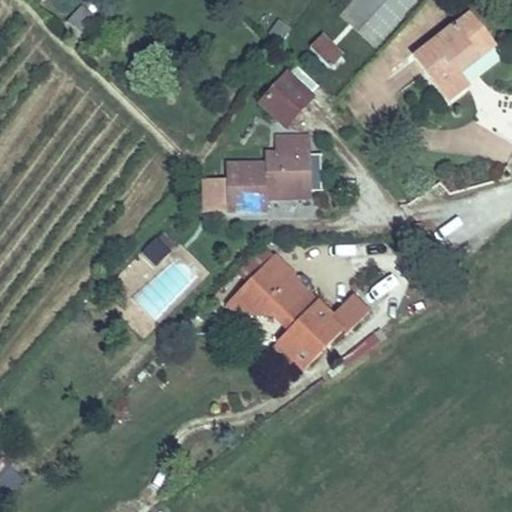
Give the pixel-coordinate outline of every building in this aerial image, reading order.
[(454,85),(476,71),(467,56),(502,33),(482,2),(425,39),(454,85)] [(330,53),(344,41),(320,17),(307,28),(330,53)] [(261,102),(289,122),(314,88),(285,68),(261,102)] [(228,192),(264,193),(268,173),(304,175),(307,151),(317,151),(319,133),(280,131),(279,139),(271,139),(269,149),(234,147),(228,192)] [(143,251),(154,267),(177,250),(166,234),(143,251)] [(293,266),(274,247),(232,290),(251,308),(271,308),(286,325),(277,337),(297,355),(332,322),(325,313),(330,308),(315,293),(309,298),(304,293),(301,294),(281,275),(293,266)] [(0,455),(0,497),(2,500),(24,481),(0,455)]
